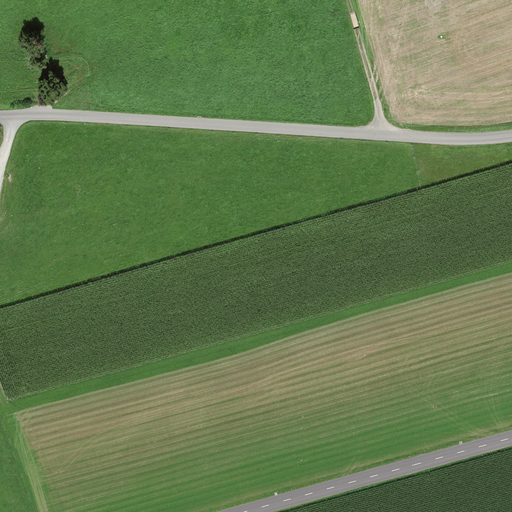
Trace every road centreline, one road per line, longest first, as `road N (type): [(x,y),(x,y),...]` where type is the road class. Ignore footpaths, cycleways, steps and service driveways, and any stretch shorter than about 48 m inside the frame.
road 1 (unclassified): [(0,116),(511,136)]
road 2 (tertiary): [(511,439),(250,511)]
road 3 (track): [(385,136),(347,0)]
